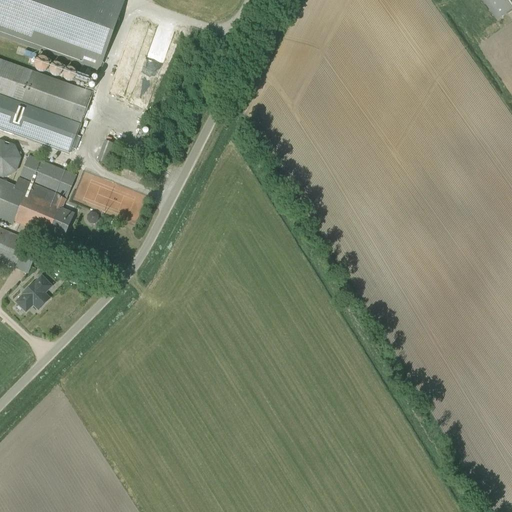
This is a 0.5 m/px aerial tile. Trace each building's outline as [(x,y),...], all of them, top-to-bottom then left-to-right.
[(125,0),(0,0),(0,34),(100,71),(125,0)] [(511,0),(481,0),(496,21),(511,9),(511,0)] [(136,29),(148,31),(149,22),(138,20),(136,29)] [(0,95),(79,124),(88,92),(0,59),(0,95)] [(79,124),(0,95),(0,130),(67,155),(79,124)] [(0,177),(3,179),(16,173),(21,159),(15,145),(1,141),(0,141),(0,177)] [(108,165),(115,145),(104,141),(97,161),(108,165)] [(67,200),(77,176),(29,155),(15,187),(0,180),(0,221),(12,227),(14,222),(62,242),(74,214),(62,209),(66,200),(67,200)] [(0,228),(0,262),(28,274),(38,251),(24,245),(26,240),(0,228)] [(51,287),(42,277),(16,302),(26,312),(33,305),(38,310),(49,299),(43,293),(46,290),(47,291),(51,287)]
